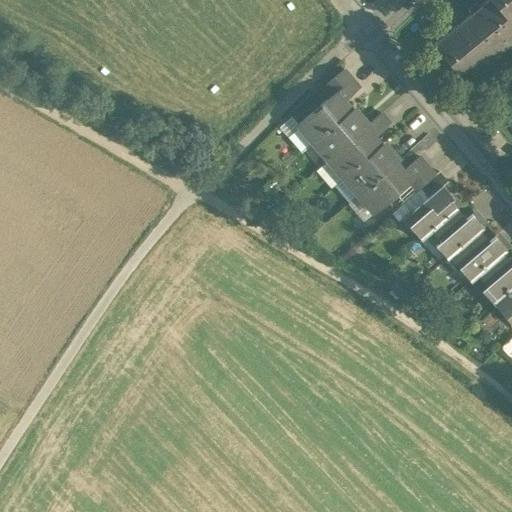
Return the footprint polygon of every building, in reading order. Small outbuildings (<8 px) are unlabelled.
[(488,0),(433,46),(462,83),(511,42),(511,27),(510,25),(488,0)] [(511,0),(488,0),(510,25),(511,23),(511,0)] [(343,70),(324,86),(332,95),(350,79),(343,70)] [(301,122),(296,126),(312,144),(348,112),(344,108),(339,107),(340,102),(343,103),(359,89),(350,79),(332,95),(301,122)] [(348,112),(312,144),(327,161),(366,127),(351,110),(348,112)] [(304,151),(312,144),(296,126),(301,122),(295,115),(282,127),(288,134),(304,151)] [(366,127),(327,161),(341,179),(378,147),(374,143),(371,143),(371,138),(373,138),(389,124),(381,115),(366,127)] [(378,147),(341,179),(356,196),(393,164),(396,161),(382,144),(378,147)] [(393,164),(356,196),(372,214),(408,183),(426,167),(418,158),(403,172),(403,175),(397,174),(397,169),(393,164)] [(426,167),(408,183),(416,192),(419,189),(434,176),(426,167)] [(434,176),(419,189),(426,199),(437,189),(440,187),(441,187),(447,183),(438,173),(434,176)] [(452,199),(441,187),(440,187),(437,189),(449,202),(452,199)] [(416,192),(395,210),(406,226),(416,218),(411,212),(426,199),(419,189),(416,192)] [(426,199),(411,212),(416,218),(406,226),(419,241),(425,236),(455,209),(449,202),(437,189),(426,199)] [(455,209),(425,236),(445,260),(448,258),(476,233),(455,209)] [(476,233),(448,258),(468,282),(471,280),(499,256),(478,231),(476,233)] [(499,256),(471,280),(492,305),(511,286),(511,266),(501,254),(499,256)] [(511,286),(492,305),(504,318),(511,311),(511,286)]
